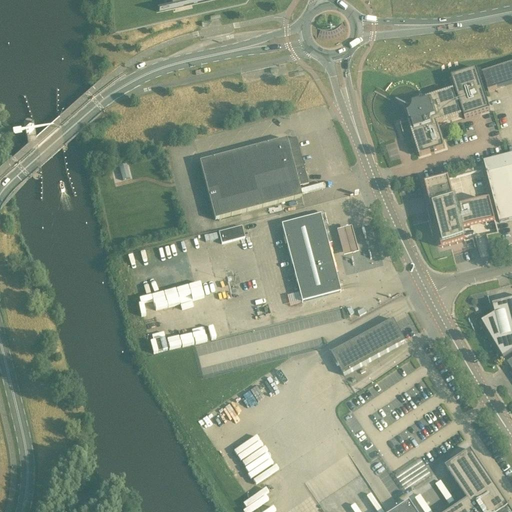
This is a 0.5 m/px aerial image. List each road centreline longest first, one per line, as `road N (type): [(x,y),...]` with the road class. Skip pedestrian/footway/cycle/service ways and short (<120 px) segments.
road 1 (secondary): [(0,194),(114,91),(168,67),(243,49)]
road 2 (tertiary): [(429,297),(367,161),(333,57)]
road 3 (secondary): [(23,511),(24,443),(0,343)]
road 4 (tertiary): [(511,437),(429,297)]
road 5 (secondary): [(511,12),(357,28)]
